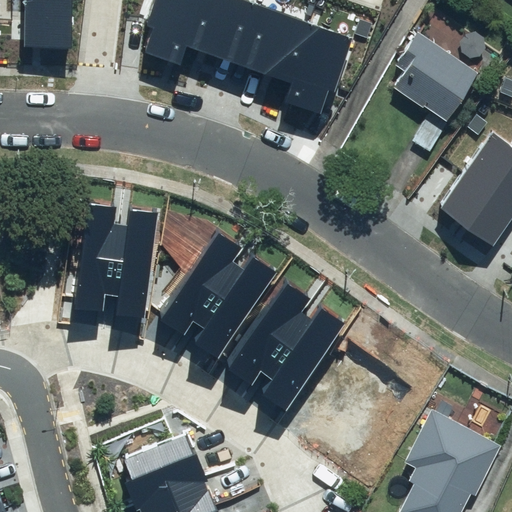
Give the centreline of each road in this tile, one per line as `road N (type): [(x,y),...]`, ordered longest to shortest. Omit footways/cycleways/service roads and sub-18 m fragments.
road 1 (residential): [(511,324),(237,159),(97,120),(0,119)]
road 2 (residential): [(309,511),(263,440),(139,362),(51,345),(29,349),(11,370)]
road 3 (residential): [(11,370),(33,404),(62,511)]
